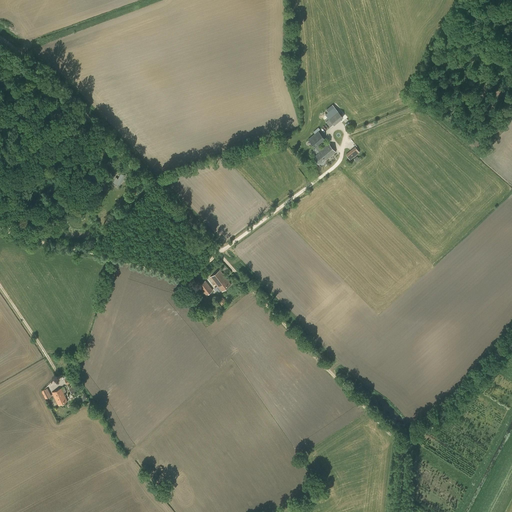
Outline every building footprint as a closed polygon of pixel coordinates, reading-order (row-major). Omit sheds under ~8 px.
[(315,148),(317,147),(326,140),(318,130),(307,139),(315,148)] [(319,164),(320,163),(321,165),(322,165),(325,162),(325,161),(324,160),(325,159),(325,160),(335,152),(328,143),(320,150),(317,147),(315,148),(318,151),(319,152),(313,157),(319,164)] [(121,181),(116,179),(113,184),(111,183),(108,188),(110,190),(115,191),(121,181)] [(221,291),(230,284),(219,270),(210,277),(221,291)] [(206,296),(213,290),(205,280),(198,286),(206,296)] [(47,388),(41,391),(45,400),(51,397),(47,388)] [(58,405),(67,401),(61,388),(52,392),(58,405)]
